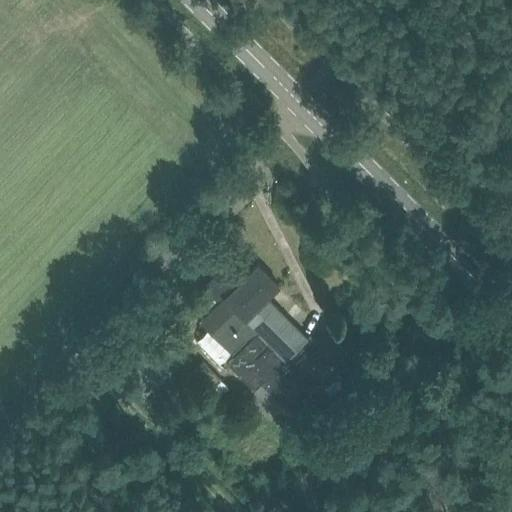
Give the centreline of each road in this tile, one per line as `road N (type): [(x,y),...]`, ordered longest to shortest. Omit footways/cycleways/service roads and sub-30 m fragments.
road 1 (primary): [(511,316),(193,0)]
road 2 (track): [(511,488),(418,383),(405,381),(280,511)]
road 3 (track): [(231,511),(76,359),(37,371),(0,410)]
